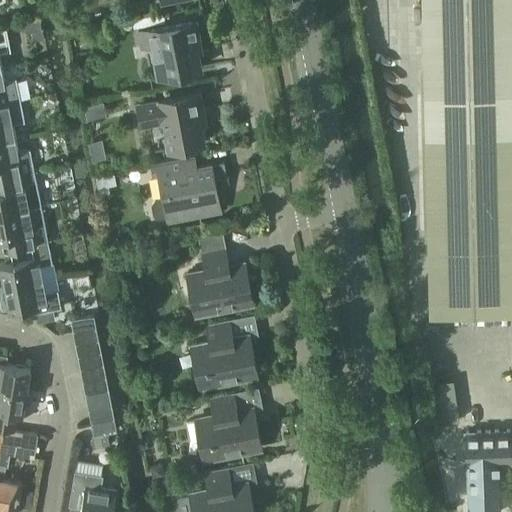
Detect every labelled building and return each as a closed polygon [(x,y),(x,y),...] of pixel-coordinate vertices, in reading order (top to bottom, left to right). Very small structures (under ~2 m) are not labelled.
[(511,0),(423,0),(431,313),(511,310),(511,0)] [(31,19),(33,28),(42,26),(40,17),(31,19)] [(195,19),(138,30),(141,46),(151,44),(157,75),(200,67),(197,49),(201,48),(195,19)] [(0,64),(1,65),(0,58),(0,50),(10,48),(6,26),(0,27),(0,64)] [(0,101),(20,98),(16,75),(4,77),(1,65),(0,64),(0,101)] [(197,113),(202,112),(198,91),(139,103),(142,121),(163,117),(168,145),(202,139),(197,113)] [(0,138),(15,135),(12,121),(24,119),(20,98),(0,101),(0,138)] [(104,100),(87,103),(89,115),(106,112),(104,100)] [(0,175),(34,169),(29,145),(18,148),(15,135),(0,138),(0,175)] [(193,167),(190,154),(150,162),(153,176),(158,175),(162,196),(155,198),(151,203),(153,213),(158,217),(166,215),(166,220),(214,211),(208,181),(216,180),(227,178),(223,161),(212,163),(193,167)] [(0,211),(41,204),(38,189),(34,169),(0,175),(0,211)] [(0,234),(7,233),(9,247),(48,239),(44,216),(41,204),(0,211),(0,234)] [(0,259),(0,261),(4,285),(43,277),(40,262),(52,260),(48,239),(9,247),(11,257),(0,259)] [(205,269),(189,273),(197,312),(250,301),(242,262),(229,265),(226,245),(201,250),(205,269)] [(43,277),(4,285),(9,307),(32,302),(34,310),(61,304),(58,287),(46,289),(43,277)] [(71,316),(73,328),(96,323),(94,311),(71,316)] [(194,345),(202,384),(254,374),(246,335),(234,337),(230,318),(205,323),(209,342),(194,345)] [(73,328),(76,341),(99,336),(96,323),(73,328)] [(76,341),(78,353),(101,348),(99,336),(76,341)] [(78,353),(80,365),(104,360),(101,348),(78,353)] [(0,382),(26,387),(30,364),(6,360),(8,352),(0,350),(0,382)] [(104,360),(80,365),(83,378),(106,373),(104,360)] [(83,378),(85,390),(108,386),(106,373),(83,378)] [(26,387),(0,382),(0,419),(14,422),(14,421),(8,421),(10,409),(22,411),(24,402),(26,402),(28,391),(26,390),(26,387)] [(85,390),(88,407),(112,402),(108,386),(85,390)] [(214,414),(198,418),(206,457),(258,446),(250,407),(238,410),(234,390),(210,395),(214,414)] [(88,407),(91,419),(114,415),(112,402),(88,407)] [(114,415),(91,419),(93,432),(107,429),(116,427),(114,415)] [(0,436),(0,508),(16,511),(22,480),(3,477),(5,464),(7,464),(10,445),(17,446),(16,451),(34,454),(38,430),(2,424),(0,436)] [(436,427),(434,427),(439,458),(441,458),(441,456),(439,456),(439,452),(455,450),(454,426),(437,428),(436,427)] [(510,428),(466,430),(467,462),(468,502),(501,501),(499,461),(511,461),(510,428)] [(107,429),(93,432),(96,444),(109,441),(107,429)] [(163,460),(150,463),(153,475),(165,473),(163,460)] [(232,485),(228,465),(204,470),(208,489),(193,492),(196,511),(250,511),(245,482),(232,485)] [(113,511),(117,488),(102,485),(104,473),(75,468),(68,511),(74,511),(113,511)] [(174,476),(159,479),(162,491),(177,488),(174,476)]
